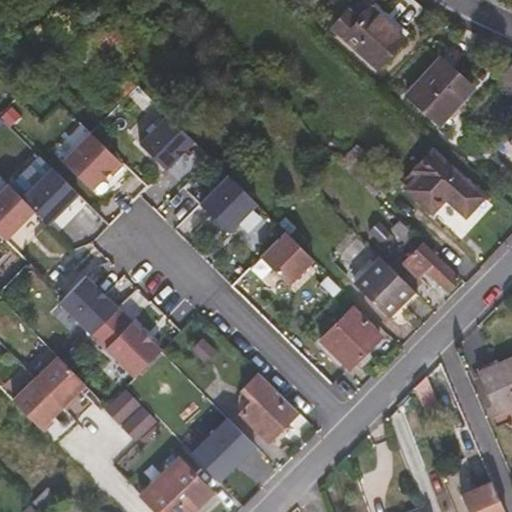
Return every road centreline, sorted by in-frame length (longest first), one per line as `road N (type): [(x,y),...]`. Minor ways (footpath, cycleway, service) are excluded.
road 1 (residential): [(135,220),(350,426)]
road 2 (residential): [(511,255),(350,426)]
